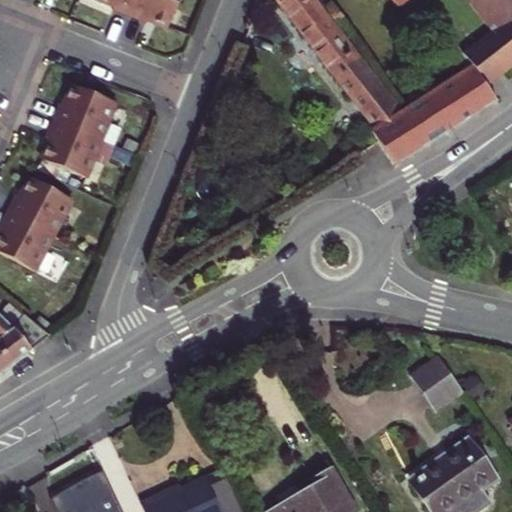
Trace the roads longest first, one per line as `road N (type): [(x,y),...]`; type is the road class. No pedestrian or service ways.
road 1 (residential): [(126,349),(119,299),(195,96)]
road 2 (residential): [(0,21),(43,31),(195,96)]
road 3 (secondary): [(299,238),(265,272),(126,349)]
road 4 (secondary): [(511,120),(415,179),(329,215)]
road 5 (secondary): [(144,377),(273,306),(329,295)]
road 6 (secondary): [(375,255),(425,198),(511,130)]
road 7 (secondary): [(0,461),(144,377)]
road 8 (secondary): [(126,349),(0,427)]
road 9 (residential): [(340,295),(433,315),(472,314)]
